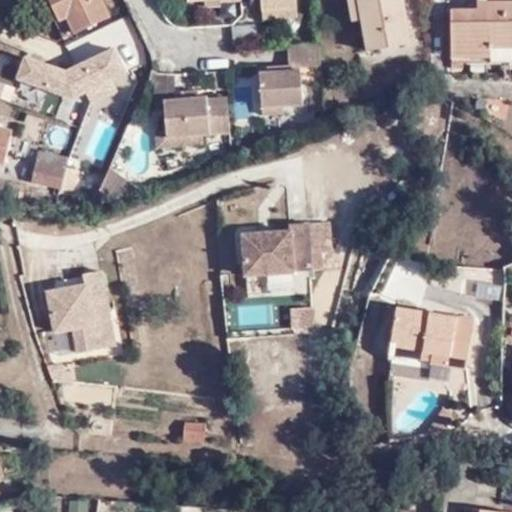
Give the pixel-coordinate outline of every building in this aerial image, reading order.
[(100,0),(49,0),(59,21),(67,18),(74,33),(108,18),(100,0)] [(260,0),(262,15),(295,14),(294,0),(260,0)] [(361,15),(358,0),(347,0),(351,17),(361,15)] [(358,0),(361,15),(365,46),(406,40),(384,0),(358,0)] [(384,0),(406,40),(408,40),(401,0),(384,0)] [(511,0),(482,0),(482,6),(475,6),(450,6),(449,60),(511,61),(511,0)] [(296,23),(295,14),(262,15),(262,24),(296,23)] [(234,42),(257,40),(256,25),(233,26),(234,42)] [(70,77),(21,56),(6,93),(93,129),(124,56),(106,49),(100,64),(80,55),(70,77)] [(317,49),(285,51),(286,76),(257,78),(260,112),(281,111),(301,110),(299,75),(319,74),(317,49)] [(152,79),(152,91),(165,85),(173,82),(172,78),(152,79)] [(165,85),(152,91),(152,107),(162,108),(162,104),(172,103),(173,82),(165,85)] [(197,139),(228,138),(227,104),(204,104),(204,102),(172,103),(162,104),(162,108),(164,134),(164,140),(197,139)] [(281,111),(260,112),(260,120),(281,119),(281,111)] [(0,164),(2,165),(9,133),(0,130),(0,164)] [(164,140),(164,134),(155,135),(155,151),(197,149),(197,139),(164,140)] [(236,155),(255,148),(251,139),(232,145),(236,155)] [(33,165),(63,172),(67,158),(37,151),(33,165)] [(58,192),(63,172),(33,165),(28,185),(58,192)] [(108,172),(101,185),(108,189),(110,173),(108,172)] [(117,200),(133,193),(113,177),(108,189),(107,204),(117,200)] [(97,194),(97,206),(107,204),(108,189),(101,185),(97,194)] [(287,227),(288,234),(240,238),(243,278),(308,274),(305,226),(287,227)] [(43,287),(58,358),(118,346),(103,274),(43,287)] [(221,299),(222,319),(243,317),(241,297),(221,299)] [(393,308),(387,345),(429,352),(427,360),(427,363),(461,369),(468,320),(393,308)] [(429,352),(387,345),(386,354),(427,360),(429,352)] [(113,407),(117,388),(72,379),(69,398),(113,407)] [(447,412),(440,411),(424,434),(447,431),(447,412)] [(198,445),(200,428),(182,427),(180,444),(198,445)] [(0,477),(17,473),(16,469),(22,467),(17,453),(11,455),(9,448),(0,448),(0,477)]
